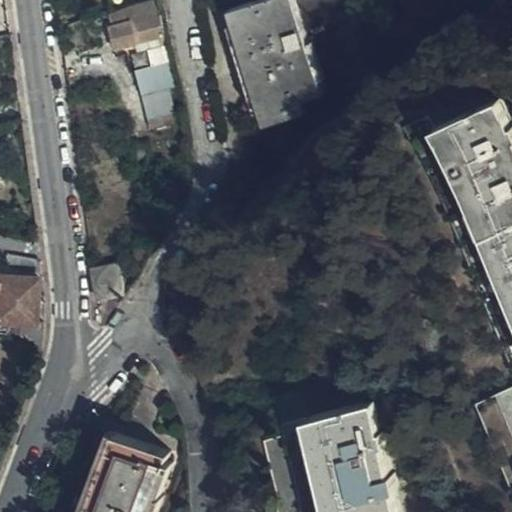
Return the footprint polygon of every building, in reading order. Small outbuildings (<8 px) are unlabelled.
[(141,17),(161,13),(159,0),(152,0),(139,3),(139,8),(141,17)] [(329,90),(310,28),(383,5),(381,0),(255,0),(235,6),(270,120),(308,108),(306,98),(329,90)] [(116,23),(141,17),(139,8),(114,14),(116,23)] [(165,34),(161,13),(141,17),(116,23),(111,25),(117,47),(165,34)] [(172,59),(140,67),(146,93),(178,84),(172,59)] [(511,178),(467,80),(413,105),(511,322),(511,178)] [(178,84),(146,93),(151,117),(183,108),(178,84)] [(36,322),(41,259),(7,254),(7,268),(2,267),(0,289),(0,320),(29,322),(36,322)] [(97,299),(126,295),(126,289),(122,264),(93,267),(97,299)] [(44,341),(46,323),(36,322),(29,322),(28,340),(35,341),(44,341)] [(43,351),(44,341),(35,341),(35,352),(42,352),(43,351)] [(322,511),(386,511),(355,398),(296,414),(322,511)] [(148,511),(172,452),(97,425),(64,511),(148,511)]
